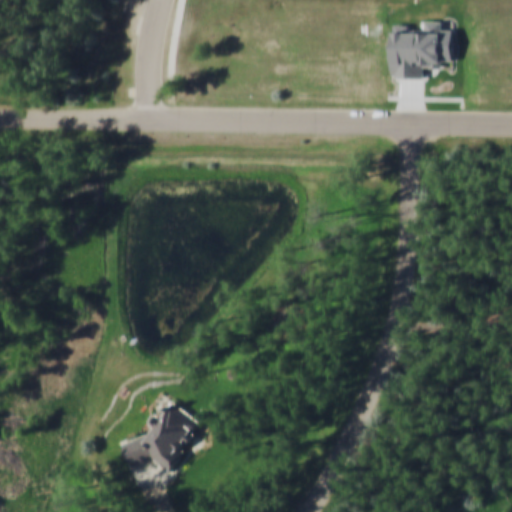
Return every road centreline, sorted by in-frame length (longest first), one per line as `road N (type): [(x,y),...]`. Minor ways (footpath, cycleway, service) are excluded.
road 1 (residential): [(511,124),(0,113)]
road 2 (residential): [(410,124),(414,209),(397,326),(311,511)]
